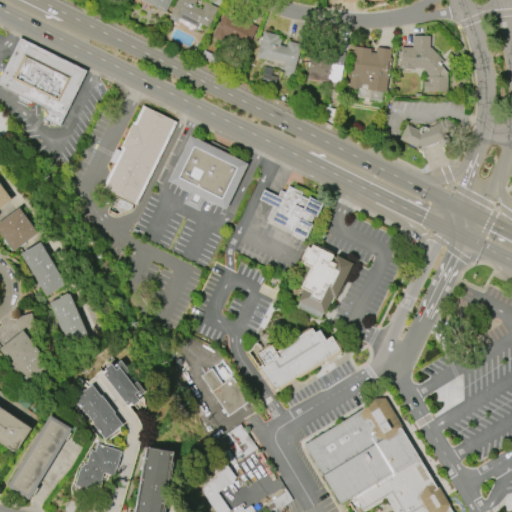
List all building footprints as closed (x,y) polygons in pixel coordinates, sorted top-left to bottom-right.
[(171,0),(165,13),(153,7),(154,6),(141,0),(171,0)] [(205,3),(217,8),(208,28),(197,22),(194,29),(177,21),(177,23),(169,19),(177,0),(196,0),(194,6),(202,10),(205,3)] [(224,36),(248,47),(257,27),(224,12),(212,38),(221,42),(224,36)] [(263,32),(278,36),(277,39),(281,39),(279,45),(286,47),(287,41),(300,45),(292,78),(283,76),(284,71),(281,70),(282,65),(257,58),(263,32)] [(413,47),(413,37),(428,37),(428,47),(429,48),(431,48),(442,61),(439,62),(442,66),(442,68),(446,73),(446,91),(428,91),(428,92),(422,92),(423,81),(428,82),(428,74),(422,68),(414,68),(414,69),(400,69),(400,47),(413,47)] [(58,127),(86,71),(18,38),(0,74),(0,87),(48,111),(43,120),(58,127)] [(354,47),(369,50),(369,53),(375,54),(376,47),(390,49),(389,57),(391,58),(386,94),(383,93),(381,104),(350,99),(352,86),(349,86),(351,72),(350,72),(354,47)] [(328,83),(306,79),(310,53),(343,58),(340,81),(337,81),(335,83),(332,82),(330,80),(328,79),(328,83)] [(142,106),(176,122),(136,205),(101,189),(121,149),(119,148),(132,122),(134,123),(142,106)] [(418,149),(399,139),(406,125),(419,131),(420,128),(423,127),(426,129),(434,126),(433,122),(437,120),(438,124),(440,120),(442,121),(444,118),(453,123),(442,142),(423,148),(421,147),(420,149),(418,149)] [(189,136),(247,164),(225,209),(214,204),(213,205),(203,200),(198,211),(183,203),(188,193),(178,188),(178,187),(167,181),(189,136)] [(0,185),(11,200),(0,207),(0,185)] [(266,219),(292,232),(290,235),(303,242),(321,204),(310,198),(310,197),(308,196),(307,200),(300,196),(302,193),(287,186),(284,193),(280,191),(277,197),(263,190),(259,200),(272,206),(266,219)] [(107,210),(114,196),(132,205),(130,210),(115,215),(107,210)] [(0,235),(0,220),(18,208),(36,234),(12,251),(0,235)] [(45,297),(20,254),(39,242),(65,285),(45,297)] [(324,314),(332,297),(335,298),(352,264),(335,256),(334,259),(332,258),(333,255),(308,243),(299,262),(303,264),(302,267),(306,269),(299,284),(301,285),(299,288),(302,289),(296,301),(299,302),(296,307),(319,318),(321,313),(324,314)] [(49,303),(69,294),(88,340),(68,348),(49,303)] [(15,318),(31,313),(35,329),(24,332),(50,365),(27,384),(0,350),(0,348),(19,333),(15,318)] [(273,391),(339,350),(331,336),(325,340),(319,330),(314,333),(311,328),(289,342),(289,343),(275,352),(271,345),(255,355),(261,365),(257,368),(273,391)] [(103,375),(107,372),(105,369),(111,364),(112,367),(119,362),(127,371),(124,373),(132,384),(135,381),(144,393),(137,398),(139,401),(132,406),(130,403),(127,406),(103,375)] [(200,376),(211,369),(221,384),(231,378),(248,402),(228,416),(200,376)] [(91,385),(100,397),(101,395),(114,412),(113,413),(122,424),(114,430),(115,431),(104,439),(73,398),(81,392),(79,390),(85,385),(87,388),(91,385)] [(393,511),(450,511),(447,506),(449,505),(436,485),(435,486),(399,427),(401,426),(384,398),(372,399),(364,403),(360,410),(303,445),(339,504),(354,495),(364,511),(385,498),(393,511)] [(0,407),(32,429),(16,452),(13,450),(12,452),(0,443),(0,407)] [(6,487),(49,415),(71,428),(28,500),(6,487)] [(95,486),(92,485),(90,492),(73,486),(80,467),(82,467),(83,463),(85,464),(90,450),(94,451),(97,443),(120,451),(118,459),(119,459),(116,469),(115,469),(112,476),(103,473),(99,484),(96,483),(95,486)] [(133,511),(145,447),(173,452),(162,511),(133,511)] [(227,511),(213,511),(194,484),(224,462),(235,478),(233,480),(235,482),(229,486),(228,485),(216,493),(229,511),(227,511)] [(273,511),(267,505),(286,491),(291,500),(275,511),(273,511)]
